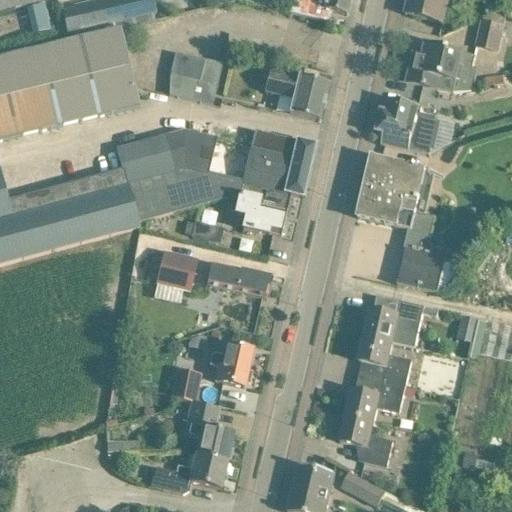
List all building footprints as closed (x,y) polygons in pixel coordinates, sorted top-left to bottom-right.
[(0,0),(0,12),(45,3),(44,0),(0,0)] [(156,15),(152,0),(101,0),(74,6),(79,31),(156,15)] [(346,18),(350,0),(295,0),(293,9),(291,16),(330,25),(331,21),(330,21),(331,14),(346,18)] [(409,0),(405,17),(425,22),(442,26),(448,0),(409,0)] [(476,50),(498,55),(504,30),(482,25),(476,50)] [(120,32),(63,46),(82,123),(139,109),(120,32)] [(82,123),(63,46),(22,56),(41,133),(82,123)] [(407,85),(454,96),(460,68),(473,71),(476,58),(426,47),(423,58),(414,56),(407,85)] [(0,143),(41,133),(22,56),(0,61),(0,143)] [(200,83),(177,78),(170,76),(170,77),(169,98),(169,97),(169,98),(212,109),(222,67),(205,63),(200,83)] [(293,102),(289,117),(320,125),(329,87),(318,84),(319,76),(304,73),(302,81),(298,80),(297,83),(269,76),(264,95),(293,102)] [(381,148),(431,160),(440,123),(417,118),(419,110),(416,109),(417,106),(404,104),(404,106),(388,102),(385,116),(383,115),(378,135),(384,136),(381,148)] [(183,134),(116,152),(122,172),(137,228),(204,210),(183,134)] [(216,142),(183,134),(204,210),(240,200),(243,187),(266,192),(291,197),(303,200),(315,148),(255,135),(243,184),(207,176),(216,142)] [(372,159),(365,190),(419,203),(426,172),(372,159)] [(122,172),(80,184),(96,242),(137,231),(136,228),(137,228),(122,172)] [(0,178),(0,268),(23,262),(22,258),(7,204),(0,178)] [(80,184),(38,195),(54,254),(96,242),(80,184)] [(419,203),(365,190),(358,221),(409,233),(404,254),(406,254),(398,288),(439,298),(447,262),(432,259),(434,250),(429,249),(436,221),(416,217),(419,203)] [(234,203),(231,214),(236,215),(235,218),(245,220),(243,232),(261,236),(281,241),(282,237),(285,236),(286,229),(284,226),(287,215),(291,197),(266,192),(263,206),(259,205),(240,200),(239,204),(234,203)] [(38,195),(7,204),(22,258),(23,262),(54,254),(38,195)] [(195,225),(192,241),(220,247),(224,232),(195,225)] [(490,236),(460,277),(469,283),(498,243),(490,236)] [(157,288),(169,290),(189,295),(196,263),(165,256),(157,288)] [(206,289),(267,303),(272,281),(211,267),(206,289)] [(371,313),(365,338),(393,344),(416,350),(423,318),(437,322),(439,313),(425,310),(421,309),(401,305),(398,320),(374,314),(371,313)] [(473,347),(469,362),(480,365),(481,358),(511,364),(511,334),(477,326),(473,347)] [(386,371),(383,385),(407,390),(413,364),(390,359),(393,344),(365,338),(359,365),(386,371)] [(215,384),(224,386),(244,391),(245,386),(249,387),(250,383),(251,375),(248,375),(252,354),(233,349),(227,348),(225,360),(212,357),(210,369),(218,371),(215,384)] [(192,405),(192,406),(194,406),(200,377),(177,372),(171,401),(192,405)] [(352,394),(347,419),(375,426),(378,412),(401,418),(405,398),(407,391),(407,390),(383,385),(379,400),(352,394)] [(407,391),(405,398),(414,400),(415,393),(407,391)] [(199,444),(196,458),(227,465),(228,461),(230,461),(232,453),(230,452),(233,437),(206,431),(207,423),(216,425),(219,412),(194,406),(192,406),(184,440),(199,444)] [(375,426),(347,419),(340,445),(367,452),(364,466),(389,472),(395,445),(372,440),(375,426)] [(139,445),(107,445),(107,455),(139,455),(139,445)] [(109,460),(108,466),(118,467),(118,457),(109,456),(109,460)] [(227,465),(196,458),(192,473),(177,470),(176,476),(155,471),(150,490),(182,498),(189,494),(191,486),(221,492),(224,477),(226,478),(228,469),(226,469),(227,465)] [(327,511),(336,475),(300,467),(289,511),(327,511)] [(386,495),(349,476),(341,491),(378,510),(386,495)]
